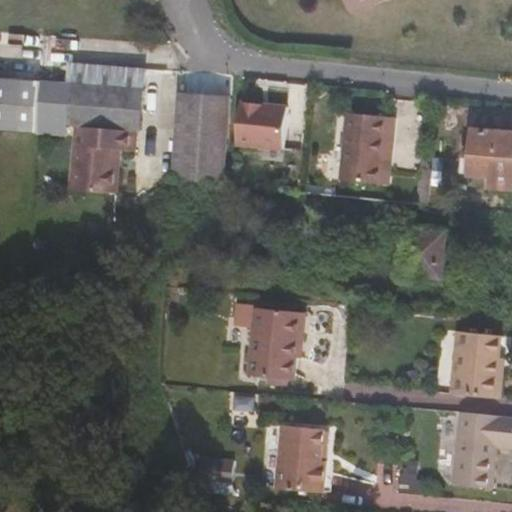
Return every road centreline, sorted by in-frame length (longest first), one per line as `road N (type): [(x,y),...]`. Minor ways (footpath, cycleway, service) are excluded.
road 1 (residential): [(182,0),(228,63),(511,93)]
road 2 (unknown): [(511,500),(378,493)]
